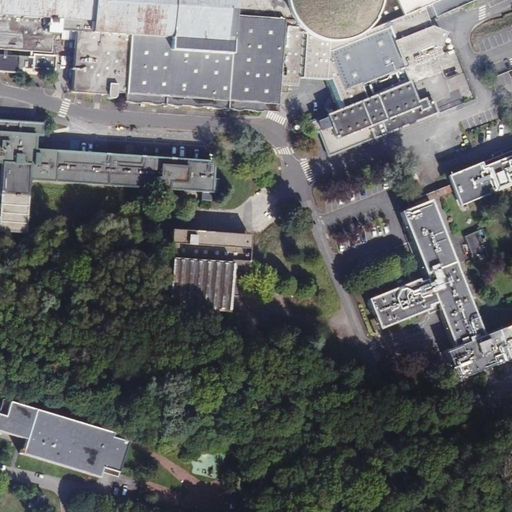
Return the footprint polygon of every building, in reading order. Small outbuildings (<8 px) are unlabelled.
[(189,108),(273,113),(275,93),(279,94),(289,89),(289,87),(294,87),(295,79),(298,34),(294,28),(289,21),(229,16),(230,0),(0,0),(0,50),(50,55),(51,36),(59,36),(60,40),(65,41),(71,41),(69,93),(103,95),(103,99),(105,100),(109,101),(112,99),(114,94),(121,94),(121,97),(122,97),(189,108)] [(298,34),(304,38),(310,42),(317,43),(325,45),(333,45),(341,43),(350,40),(356,36),(361,32),(370,22),(376,12),(379,1),(378,0),(281,0),(282,6),(289,21),(294,28),(298,34)] [(391,0),(399,18),(418,10),(439,0),(391,0)] [(439,0),(418,10),(423,21),(430,19),(431,20),(477,0),(439,0)] [(325,90),(333,112),(362,101),(356,86),(398,69),(399,72),(437,56),(434,50),(444,35),(428,28),(424,25),(423,21),(418,10),(399,18),(362,33),(361,32),(356,36),(350,40),(341,43),(333,45),(325,45),(317,43),(310,42),(304,38),(298,34),(295,79),(321,81),(325,90)] [(0,54),(0,73),(37,76),(37,73),(54,74),(55,57),(29,55),(29,57),(0,54)] [(315,133),(324,157),(382,133),(434,114),(429,102),(421,104),(420,100),(413,103),(399,72),(398,69),(356,86),(362,101),(333,112),(303,124),(307,136),(315,133)] [(0,164),(1,164),(0,174),(0,232),(24,234),(27,181),(157,190),(157,194),(168,195),(168,192),(202,194),(202,202),(211,202),(211,195),(214,195),(214,187),(219,187),(219,179),(214,179),(215,163),(168,160),(160,159),(34,151),(34,143),(35,136),(42,137),(43,123),(0,120),(0,164)] [(511,149),(456,173),(446,177),(449,185),(452,192),(458,206),(511,184),(511,149)] [(404,176),(415,172),(409,157),(399,161),(404,176)] [(435,191),(407,202),(409,209),(431,201),(438,198),(452,192),(449,185),(435,191)] [(444,352),(455,380),(483,369),(481,364),(489,361),(491,367),(511,358),(511,324),(488,334),(484,336),(431,201),(409,209),(399,213),(425,280),(418,282),(417,280),(366,300),(378,330),(430,310),(428,307),(435,304),(453,349),(444,352)] [(251,235),(171,230),(165,308),(228,313),(228,297),(244,298),(246,268),(248,268),(251,235)] [(475,262),(488,257),(478,231),(464,237),(475,262)] [(481,364),(483,369),(491,367),(489,361),(481,364)] [(0,414),(0,431),(26,440),(23,450),(21,449),(19,454),(99,478),(102,468),(119,473),(128,442),(111,438),(113,433),(9,402),(4,416),(0,414)] [(434,433),(438,449),(474,439),(470,423),(434,433)] [(119,473),(102,468),(101,473),(117,478),(119,473)] [(250,471),(246,471),(241,472),(237,476),(234,482),(235,488),(238,493),(241,495),(245,497),(250,496),(254,494),(257,492),(259,488),(260,484),(259,479),(257,476),(255,473),(250,471)] [(28,506),(39,510),(43,494),(32,491),(28,506)]
